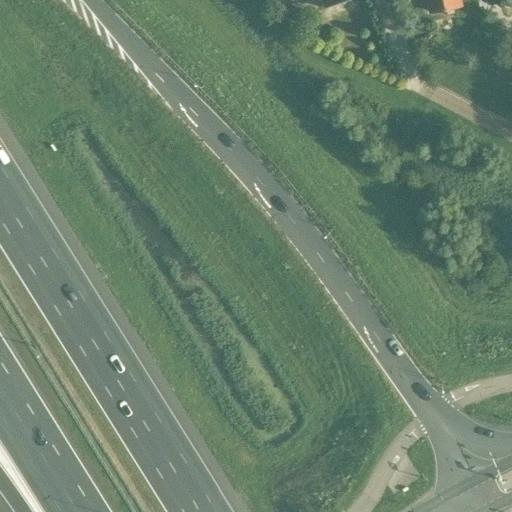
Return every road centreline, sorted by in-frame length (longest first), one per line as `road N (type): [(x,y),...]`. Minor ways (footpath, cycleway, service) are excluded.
road 1 (motorway): [(432,414),(277,201),(85,0)]
road 2 (motorway): [(200,511),(0,192)]
road 3 (motorway): [(0,387),(77,511)]
road 4 (unclassified): [(432,414),(411,431),(358,511)]
